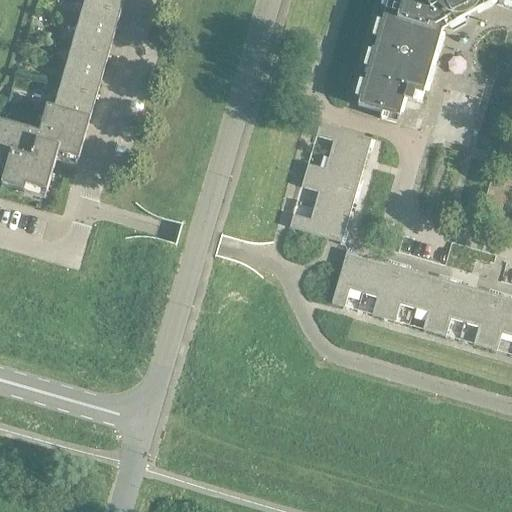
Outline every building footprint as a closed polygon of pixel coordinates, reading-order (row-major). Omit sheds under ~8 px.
[(122,0),(85,0),(84,4),(121,15),(124,2),(122,2),(122,0)] [(511,0),(383,0),(382,7),(386,9),(382,23),(378,22),(373,37),(377,39),(373,53),(369,52),(364,67),(369,69),(365,83),(360,82),(356,97),(360,98),(358,107),(382,114),(380,120),(398,125),(404,100),(421,105),(426,85),(431,87),(435,71),(431,70),(434,57),(435,55),(439,57),(444,41),(439,40),(442,32),(449,28),(452,34),(466,27),(462,21),(476,13),(478,17),(492,9),(490,5),(497,1),(505,4),(504,8),(511,10),(511,0)] [(121,15),(84,4),(78,25),(113,35),(115,27),(117,27),(121,15)] [(113,35),(78,25),(72,46),(109,56),(112,44),(110,43),(113,35)] [(109,56),(72,46),(66,67),(101,76),(103,68),(105,69),(109,56)] [(101,76),(66,67),(60,87),(97,98),(100,85),(98,85),(101,76)] [(97,98),(60,87),(55,108),(47,106),(40,132),(0,120),(0,161),(8,164),(2,186),(25,193),(26,187),(47,193),(56,161),(72,166),(74,159),(79,160),(91,117),(89,117),(91,110),(93,110),(97,98)] [(12,93),(9,103),(18,106),(21,95),(12,93)] [(372,140),(320,125),(316,138),(333,143),(329,157),(364,167),(372,140)] [(364,167),(329,157),(325,171),(308,166),(305,177),(357,192),(364,167)] [(357,192),(305,177),(301,189),(319,194),(315,207),(349,217),(357,192)] [(349,217),(315,207),(311,221),(293,216),(290,229),(342,244),(349,217)] [(373,261),(347,253),(332,305),(344,309),(349,291),(363,295),(373,261)] [(398,268),(373,261),(363,295),(377,299),(372,317),(384,320),(398,268)] [(424,275),(398,268),(384,320),(395,323),(400,306),(414,310),(424,275)] [(449,283),(424,275),(414,310),(428,314),(423,331),(434,335),(449,283)] [(475,290),(449,283),(434,335),(446,338),(451,321),(465,325),(475,290)] [(500,297),(475,290),(465,325),(478,329),(473,346),(485,349),(500,297)] [(511,300),(500,297),(485,349),(496,352),(501,335),(511,338),(511,300)]
